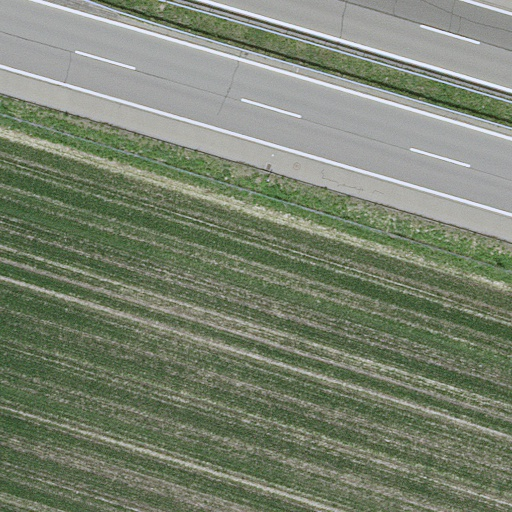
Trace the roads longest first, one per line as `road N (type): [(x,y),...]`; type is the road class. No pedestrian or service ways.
road 1 (motorway): [(0,31),(511,180)]
road 2 (motorway): [(511,53),(330,0)]
